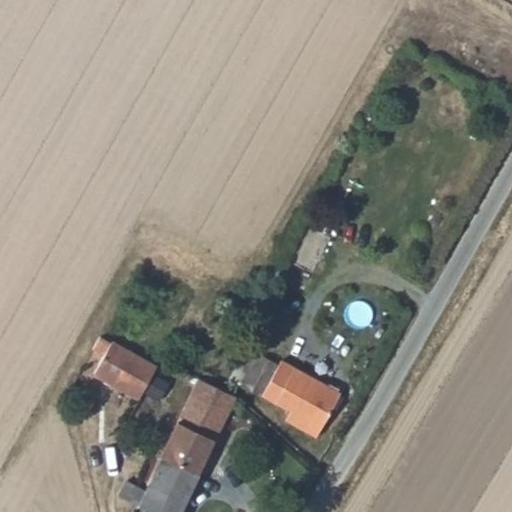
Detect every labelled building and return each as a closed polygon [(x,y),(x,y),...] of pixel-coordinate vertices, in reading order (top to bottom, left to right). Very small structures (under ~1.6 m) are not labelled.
[(105,352),(95,373),(139,397),(157,365),(100,333),(93,346),(105,352)] [(303,413),(297,425),(318,435),(339,393),(259,354),(243,384),(291,407),(303,413)] [(179,511),(236,395),(199,375),(145,487),(137,503),(133,511),(179,511)] [(286,419),(297,425),(303,413),(291,407),(286,419)] [(137,503),(145,487),(138,484),(127,479),(120,494),(124,496),(137,503)] [(124,496),(116,511),(133,511),(137,503),(124,496)]
